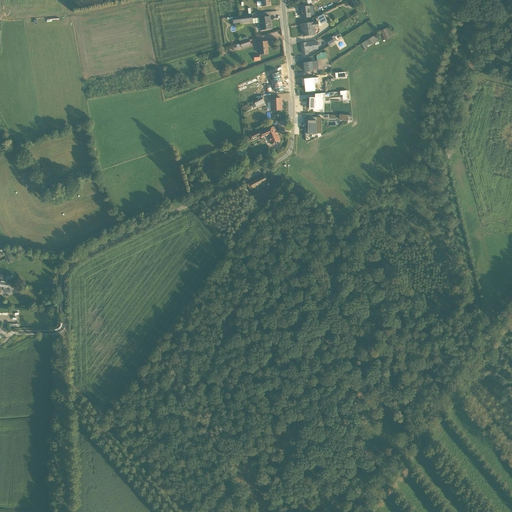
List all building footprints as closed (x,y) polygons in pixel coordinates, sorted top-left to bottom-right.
[(309,7),(301,8),(302,20),(310,19),(309,7)] [(260,30),(260,31),(271,30),(270,17),(252,19),(251,15),(232,17),(233,24),(252,22),(252,24),(259,23),(260,27),(258,28),(259,30),(260,30)] [(324,16),(318,19),(321,25),(328,22),(324,16)] [(315,35),(315,29),(319,29),(318,23),(300,25),(302,37),(315,35)] [(389,26),(383,30),(389,40),(395,37),(389,26)] [(378,42),(375,37),(360,47),(363,51),(378,42)] [(333,39),(327,42),(329,47),(335,44),(333,39)] [(240,44),(236,45),(237,49),(241,48),(242,50),(251,47),(249,40),(239,43),(240,44)] [(268,54),(267,46),(269,46),(269,42),(255,43),(255,48),(258,47),(259,55),(268,54)] [(317,42),(300,44),(302,55),(308,55),(311,53),(311,51),(318,50),(317,42)] [(316,62),(303,63),(304,72),(313,71),(313,69),(318,68),(317,66),(321,66),(320,60),(327,59),(326,52),(319,53),(319,56),(316,56),(316,62)] [(284,90),(279,72),(270,75),(275,93),(284,90)] [(314,84),(319,84),(318,78),(307,79),(304,79),(304,83),(305,92),(314,91),(314,84)] [(315,98),(309,98),(308,109),(313,110),(313,111),(319,112),(319,110),(323,110),(323,95),(315,95),(315,98)] [(261,98),(253,102),(254,104),(250,106),(251,108),(252,107),(253,108),(256,107),(256,108),(264,103),(261,98)] [(280,99),(268,99),(268,103),(270,103),(270,111),(281,110),(280,99)] [(320,134),(321,118),(304,117),(304,124),(307,124),(307,129),(305,129),(305,137),(309,137),(309,136),(316,136),(316,134),(320,134)] [(249,136),(246,137),(248,142),(251,141),(251,142),(259,138),(261,138),(263,138),(264,136),(265,136),(266,136),(267,137),(266,138),(267,140),(268,140),(271,145),(280,141),(276,134),(275,134),(274,132),(276,131),(274,127),(274,126),(259,133),(257,131),(248,135),(249,136)] [(252,189),(266,181),(263,175),(249,183),(246,185),(249,190),(252,188),(252,189)] [(249,193),(246,195),(253,205),(257,202),(253,198),(249,193)] [(4,253),(8,263),(13,261),(8,251),(4,253)]
